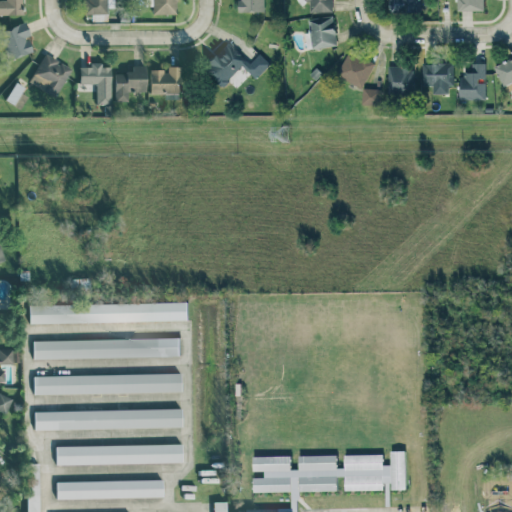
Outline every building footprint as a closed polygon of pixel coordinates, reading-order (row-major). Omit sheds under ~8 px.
[(0,0),(0,15),(23,14),(22,0),(0,0)] [(81,0),(82,14),(107,14),(107,7),(114,7),(113,0),(81,0)] [(151,0),(152,14),(177,13),(176,0),(151,0)] [(238,0),(239,12),(265,11),(264,0),(238,0)] [(332,0),(303,0),(303,1),(309,0),(310,12),(333,11),(332,0)] [(420,0),(390,0),(391,12),(421,11),(420,0)] [(458,0),(459,10),(485,10),(484,0),(458,0)] [(338,44),(333,14),(307,19),(313,49),(338,44)] [(0,31),(0,38),(9,60),(32,50),(26,36),(30,34),(25,21),(0,31)] [(242,66),(256,79),(271,64),(259,53),(249,64),(226,42),(203,67),(223,86),(242,66)] [(374,63),(348,51),(336,76),(363,88),(374,63)] [(72,67),(45,52),(29,81),(56,96),(72,67)] [(510,96),(511,95),(511,57),(495,65),(510,96)] [(111,103),(110,66),(102,66),(102,62),(89,62),(89,66),(79,66),(79,82),(96,82),(96,104),(111,103)] [(486,62),(472,63),(473,73),(459,74),(460,100),(486,99),(486,80),(486,62)] [(426,63),(425,93),(448,93),(448,85),(454,85),(454,63),(426,63)] [(115,101),(127,100),(127,91),(146,91),(145,64),(132,64),(132,72),(114,72),(115,101)] [(180,65),(167,66),(167,69),(149,69),(150,93),(181,93),(180,65)] [(414,67),(388,66),(387,94),(413,95),(414,67)] [(14,84),(4,98),(18,108),(29,94),(14,84)] [(382,88),(363,88),(362,104),(381,105),(382,88)] [(29,323),(188,320),(188,301),(29,304),(29,323)] [(180,356),(179,337),(33,340),(33,358),(180,356)] [(0,381),(4,381),(4,364),(13,364),(12,348),(0,348),(0,381)] [(180,372),(33,374),(34,394),(181,391),(180,372)] [(12,398),(0,393),(0,410),(6,413),(12,398)] [(181,427),(181,408),(33,410),(34,429),(181,427)] [(56,464),(182,462),(181,443),(55,445),(56,464)] [(406,489),(406,451),(391,451),(391,464),(383,464),(383,454),(344,454),(344,468),(337,468),(337,455),(299,455),(299,469),(291,469),(291,456),(253,456),(253,470),(264,470),(264,477),(253,477),(253,491),(291,491),(291,476),(299,476),(299,490),(338,490),(338,476),(345,476),(345,489),(384,489),(384,482),(392,482),(392,489),(406,489)] [(39,511),(39,463),(26,463),(26,511),(39,511)] [(56,499),(162,497),(162,479),(56,481),(56,499)] [(225,511),(225,501),(213,501),(212,511),(225,511)]
